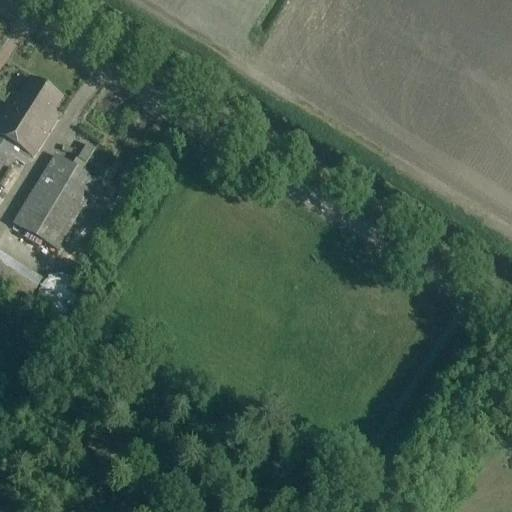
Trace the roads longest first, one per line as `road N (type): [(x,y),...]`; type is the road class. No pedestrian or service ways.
road 1 (unclassified): [(511,325),(0,4)]
road 2 (track): [(336,511),(480,305)]
